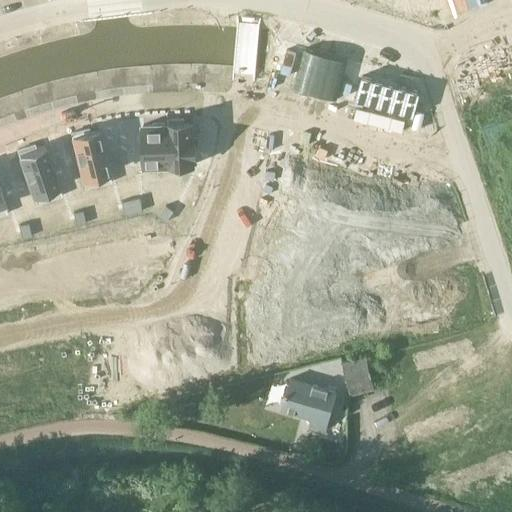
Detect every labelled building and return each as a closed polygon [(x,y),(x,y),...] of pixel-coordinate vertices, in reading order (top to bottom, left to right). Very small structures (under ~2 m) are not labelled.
[(167,123),(143,124),(145,170),(170,169),(168,118),(167,118),(167,123)] [(169,118),(168,118),(170,169),(171,169),(171,164),(195,163),(195,159),(197,159),(196,134),(194,134),(193,122),(184,122),(184,118),(169,118)] [(88,128),(71,132),(85,188),(111,181),(99,130),(89,132),(88,128)] [(34,144),(17,149),(36,204),(62,195),(44,145),(35,148),(34,144)] [(140,197),(130,199),(133,212),(143,210),(140,197)] [(130,199),(121,201),(124,214),(133,212),(130,199)] [(166,205),(158,215),(166,221),(174,210),(166,205)] [(82,210),(73,212),(76,225),(85,223),(82,210)] [(28,223),(18,225),(21,238),(31,236),(28,223)] [(349,396),(354,394),(375,389),(366,355),(341,362),(349,396)] [(326,430),(338,390),(291,377),(281,408),(311,417),(309,425),(326,430)]
